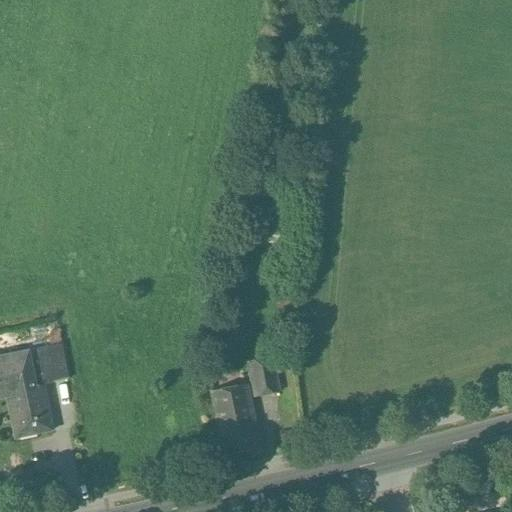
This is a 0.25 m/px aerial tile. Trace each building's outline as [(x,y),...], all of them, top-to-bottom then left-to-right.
[(61,345),(50,347),(56,377),(68,375),(61,345)] [(50,347),(36,350),(43,380),(56,377),(50,347)] [(28,352),(0,357),(0,399),(6,398),(14,434),(35,429),(37,435),(53,431),(43,386),(36,387),(28,352)] [(272,358),(248,362),(255,398),(279,393),(272,358)] [(246,386),(212,392),(226,463),(260,456),(246,386)]
